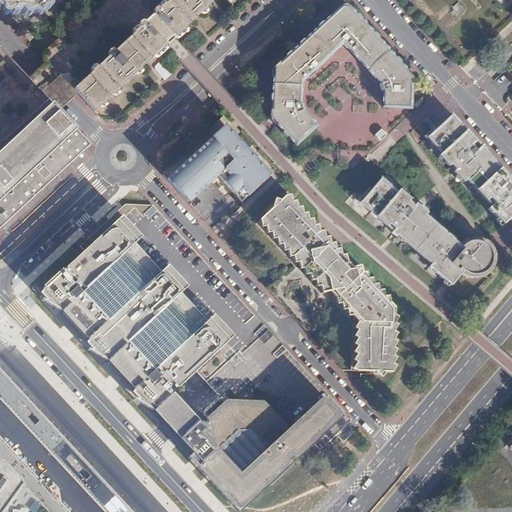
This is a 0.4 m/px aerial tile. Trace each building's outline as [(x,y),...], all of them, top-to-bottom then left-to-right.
[(0,0),(0,8),(1,8),(2,8),(2,9),(2,10),(2,11),(3,12),(3,13),(4,13),(5,13),(6,14),(7,14),(8,14),(9,14),(9,13),(10,13),(10,12),(11,12),(11,13),(12,13),(12,14),(14,14),(15,14),(16,14),(19,13),(19,12),(20,12),(20,11),(21,11),(22,11),(23,12),(23,13),(24,13),(24,14),(27,15),(28,15),(28,16),(29,15),(30,15),(31,15),(31,14),(32,14),(32,13),(33,13),(34,13),(35,13),(36,13),(37,13),(37,14),(38,14),(39,14),(39,15),(40,15),(41,15),(42,15),(42,14),(43,13),(44,13),(44,12),(44,11),(44,10),(45,10),(46,10),(47,10),(48,10),(48,9),(49,9),(50,9),(50,8),(50,7),(51,6),(51,5),(51,4),(50,4),(50,3),(50,2),(51,1),(51,0),(0,0)] [(151,6),(149,3),(146,1),(146,0),(107,0),(62,42),(49,54),(48,56),(47,57),(47,59),(48,61),(49,63),(53,66),(61,75),(74,89),(92,72),(92,71),(91,69),(91,68),(92,67),(93,66),(95,65),(97,65),(98,66),(109,56),(109,54),(109,53),(109,51),(110,50),(111,50),(113,50),(115,51),(139,29),(138,26),(138,25),(139,23),(140,22),(142,21),(144,22),(146,23),(148,25),(157,36),(158,36),(159,36),(159,37),(160,37),(160,38),(160,39),(166,46),(170,41),(175,37),(162,24),(161,23),(160,23),(160,22),(159,21),(160,21),(156,17),(154,15),(153,14),(153,13),(153,12),(153,11),(153,10),(154,10),(151,6)] [(80,9),(71,0),(70,0),(57,13),(66,22),(80,9)] [(155,9),(154,9),(154,10),(153,10),(153,11),(153,12),(153,13),(153,14),(154,15),(156,17),(160,21),(159,21),(160,22),(160,23),(161,23),(162,24),(175,37),(175,38),(176,38),(176,39),(177,39),(178,39),(179,39),(180,39),(180,38),(181,37),(182,37),(182,36),(182,35),(182,34),(182,33),(181,32),(192,22),(194,20),(201,13),(202,14),(203,14),(204,14),(205,14),(206,14),(207,14),(207,13),(208,13),(208,12),(208,11),(208,10),(208,9),(208,8),(207,8),(211,4),(206,0),(170,0),(166,4),(165,3),(164,3),(163,3),(162,3),(161,3),(160,4),(159,5),(159,6),(159,7),(159,8),(158,8),(157,8),(156,8),(155,8),(155,9)] [(275,77),(274,77),(273,87),(301,89),(302,82),(309,75),(310,76),(315,71),(314,70),(343,44),(347,49),(348,48),(355,56),(376,79),(396,60),(349,8),(348,10),(341,9),(341,8),(280,64),(279,63),(274,68),(275,69),(275,77)] [(158,36),(157,36),(148,25),(146,23),(144,22),(142,21),(140,22),(139,23),(138,25),(138,26),(139,29),(115,51),(113,50),(111,50),(110,50),(109,51),(109,53),(109,54),(109,56),(98,66),(97,65),(95,65),(93,66),(92,67),(91,68),(91,69),(92,71),(92,72),(74,89),(80,96),(95,112),(100,106),(101,107),(102,107),(102,108),(103,108),(104,108),(105,107),(106,107),(107,106),(107,105),(107,104),(108,103),(107,103),(107,102),(107,101),(106,101),(113,95),(114,95),(114,96),(115,96),(116,96),(117,96),(118,96),(119,95),(119,94),(120,94),(120,93),(120,92),(120,91),(120,90),(119,89),(136,74),(137,74),(137,75),(138,75),(139,75),(140,75),(141,74),(142,74),(142,73),(143,72),(143,71),(143,70),(143,69),(142,68),(160,51),(161,52),(162,52),(163,53),(164,52),(165,52),(166,52),(166,51),(167,50),(167,49),(167,48),(167,47),(167,46),(166,46),(160,39),(160,38),(160,37),(159,37),(159,36),(158,36)] [(0,142),(1,142),(5,140),(10,136),(49,100),(42,92),(35,85),(0,46),(0,142)] [(412,85),(413,85),(413,83),(413,78),(412,78),(396,60),(376,79),(381,84),(379,84),(382,91),(384,91),(383,108),(389,108),(389,107),(391,106),(402,106),(404,109),(408,109),(411,109),(412,85)] [(45,89),(42,92),(49,100),(61,113),(78,97),(80,96),(74,89),(61,75),(56,79),(45,89)] [(300,104),(301,89),(273,87),(272,110),(271,110),(271,117),(272,118),(278,124),(277,125),(286,134),(297,145),(303,140),(303,136),(308,131),(311,131),(315,129),(317,127),(303,111),(305,111),(302,104),(300,104)] [(0,228),(61,172),(91,145),(85,138),(83,136),(78,131),(69,121),(64,116),(61,113),(49,100),(10,136),(5,140),(1,142),(0,142),(0,228)] [(511,222),(511,180),(485,151),(487,150),(482,145),(477,150),(472,146),(476,142),(466,131),(466,129),(462,125),(461,126),(452,115),(428,137),(442,153),(440,156),(449,166),(451,165),(456,170),(454,171),(464,182),(467,180),(487,201),(489,199),(494,204),(488,209),(492,213),(494,214),(503,225),(509,220),(511,222)] [(188,202),(217,176),(242,202),(270,175),(267,172),(267,171),(266,169),(265,165),(262,161),(259,157),(254,153),(253,154),(250,152),(248,150),(247,151),(218,119),(211,127),(164,171),(163,175),(188,202)] [(164,171),(211,127),(207,122),(168,158),(164,171)] [(383,131),(381,131),(377,134),(377,137),(379,139),(381,139),(385,136),(385,135),(385,134),(383,131)] [(217,176),(188,202),(212,229),(242,202),(217,176)] [(491,270),(493,267),(494,264),(495,257),(494,255),(492,249),(491,246),(488,243),(485,241),(482,240),(479,238),(473,238),(472,238),(469,239),(466,240),(461,243),(459,245),(453,239),(452,237),(448,234),(447,235),(426,216),(425,216),(428,213),(426,212),(419,206),(416,204),(414,206),(409,202),(411,199),(400,189),(398,192),(381,178),(360,203),(371,212),(370,213),(374,216),(376,216),(388,227),(389,225),(394,229),(391,232),(396,237),(398,235),(432,264),(429,267),(452,285),(462,273),(464,275),(467,276),(470,278),(477,278),(485,276),(488,273),(491,270)] [(330,298),(333,302),(333,303),(354,324),(352,329),(355,330),(352,337),(355,338),(352,344),(355,346),(352,353),(355,355),(351,363),(355,365),(353,369),(355,371),(383,372),(388,375),(389,372),(393,372),(396,368),(393,365),(396,361),(393,358),(396,355),(393,352),(396,349),(393,346),(397,343),(394,340),(396,336),(394,335),(396,331),(394,329),(397,325),(394,324),(397,320),(394,318),(395,309),(362,274),(361,266),(352,268),(344,260),(341,245),(340,245),(340,249),(336,250),(313,225),(285,196),(255,224),(293,265),(294,266),(299,263),(321,286),(322,293),(331,292),(334,295),(330,298)] [(268,330),(269,329),(266,325),(154,205),(126,203),(100,227),(89,237),(79,247),(84,251),(122,216),(142,238),(134,245),(160,273),(168,265),(188,287),(180,294),(207,322),(214,315),(234,336),(196,372),(197,372),(206,382),(239,351),(242,354),(259,338),(268,330)] [(142,238),(122,216),(84,251),(41,291),(44,294),(62,313),(65,310),(69,306),(90,286),(134,245),(142,238)] [(90,286),(116,314),(160,273),(134,245),(90,286)] [(299,263),(294,266),(293,265),(275,282),(281,289),(274,295),(306,330),(315,330),(316,320),(333,303),(333,302),(330,298),(334,295),(331,292),(322,293),(321,286),(299,263)] [(107,363),(111,360),(115,356),(137,335),(180,294),(188,287),(168,265),(160,273),(116,314),(95,334),(90,338),(87,341),(90,345),(91,344),(105,359),(104,359),(107,363)] [(274,295),(281,289),(275,282),(268,288),(272,294),(274,295)] [(90,286),(69,306),(65,310),(62,313),(87,341),(90,338),(95,334),(116,314),(90,286)] [(180,294),(137,335),(163,363),(207,322),(180,294)] [(196,372),(234,336),(214,315),(207,322),(163,363),(141,383),(137,387),(133,390),(137,394),(137,393),(151,408),(150,409),(154,412),(159,407),(160,408),(173,396),(173,394),(196,372)] [(344,428),(353,419),(269,329),(268,330),(273,336),(264,345),(259,338),(242,354),(239,351),(206,382),(217,394),(224,402),(226,400),(264,401),(289,428),(323,396),(342,417),(316,441),(322,448),(344,428)] [(273,336),(268,330),(259,338),(264,345),(273,336)] [(141,383),(163,363),(137,335),(115,356),(111,360),(107,363),(133,390),(137,387),(141,383)] [(135,511),(91,465),(86,459),(81,454),(0,367),(0,398),(65,469),(70,473),(75,479),(105,511),(135,511)] [(176,436),(179,439),(198,421),(174,394),(173,394),(173,396),(160,408),(159,407),(154,412),(168,428),(176,436)] [(228,403),(226,405),(203,426),(198,421),(179,439),(193,455),(194,454),(195,453),(204,462),(207,467),(209,474),(209,476),(210,477),(212,479),(235,505),(242,505),(289,461),(293,458),(310,442),(339,414),(324,399),(295,426),(288,432),(262,405),(228,403)] [(0,511),(50,511),(20,478),(0,456),(0,511)]
